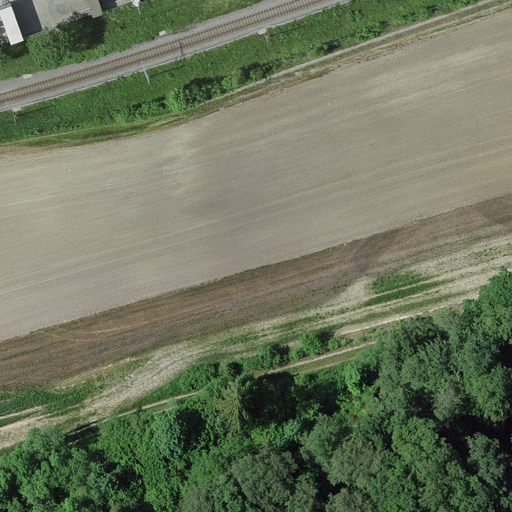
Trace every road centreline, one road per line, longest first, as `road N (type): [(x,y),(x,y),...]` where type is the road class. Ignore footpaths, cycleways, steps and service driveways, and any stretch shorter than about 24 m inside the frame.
road 1 (track): [(511,312),(175,402),(0,465)]
road 2 (track): [(505,0),(207,105)]
